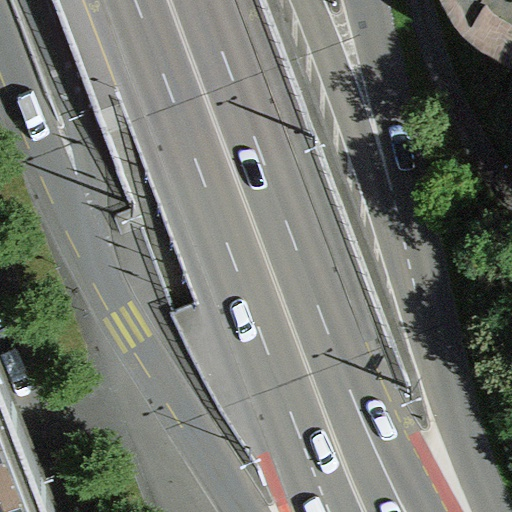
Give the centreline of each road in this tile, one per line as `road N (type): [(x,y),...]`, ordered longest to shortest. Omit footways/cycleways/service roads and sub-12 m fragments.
road 1 (secondary): [(0,37),(91,247),(218,467),(258,511)]
road 2 (secondary): [(479,511),(364,0)]
road 3 (secondary): [(303,356),(169,0)]
road 4 (secondary): [(435,511),(303,356)]
road 5 (secondary): [(365,511),(303,356)]
